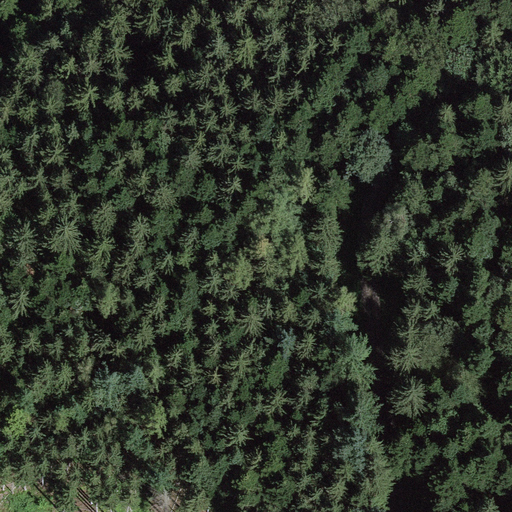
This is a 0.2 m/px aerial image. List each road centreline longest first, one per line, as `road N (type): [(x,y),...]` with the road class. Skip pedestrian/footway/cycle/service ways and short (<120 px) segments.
road 1 (track): [(511,78),(421,132),(379,187),(365,227),(364,310),(394,511)]
road 2 (track): [(120,0),(0,140)]
